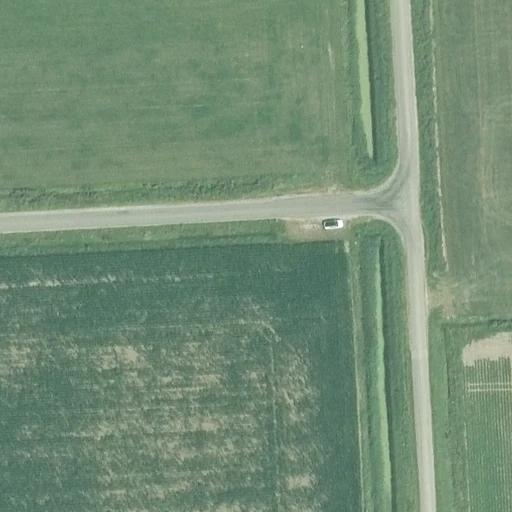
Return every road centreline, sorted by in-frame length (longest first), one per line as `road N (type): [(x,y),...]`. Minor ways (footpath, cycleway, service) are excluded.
road 1 (unclassified): [(0,225),(412,202)]
road 2 (unclassified): [(430,511),(412,202)]
road 3 (unclassified): [(412,202),(402,0)]
